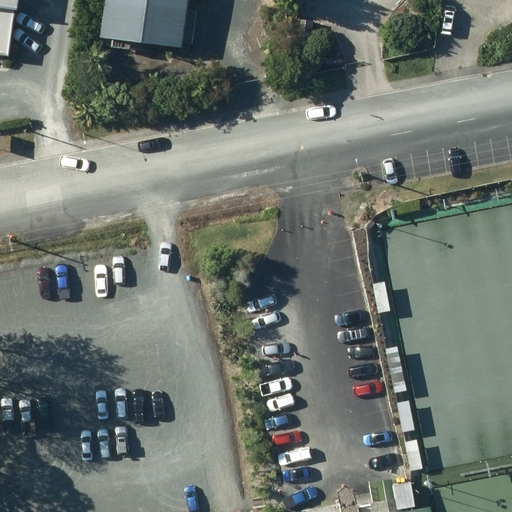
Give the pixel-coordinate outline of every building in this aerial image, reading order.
[(13,0),(0,0),(0,59),(5,60),(13,0)] [(101,0),(96,45),(178,56),(185,0),(101,0)] [(383,281),(371,283),(376,312),(388,310),(383,281)] [(384,349),(393,391),(403,389),(395,347),(384,349)] [(396,404),(401,430),(412,428),(407,402),(396,404)] [(403,442),(409,470),(420,467),(415,440),(403,442)] [(390,484),(392,498),(369,503),(370,511),(429,511),(428,506),(398,511),(397,508),(412,505),(408,481),(390,484)]
